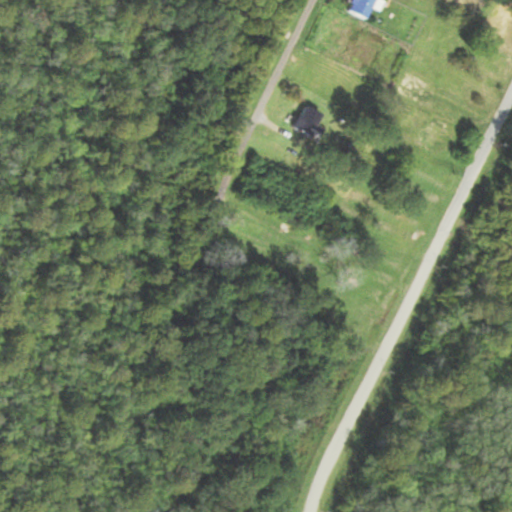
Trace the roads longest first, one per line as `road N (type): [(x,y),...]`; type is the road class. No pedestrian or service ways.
road 1 (residential): [(308,511),(511,91)]
road 2 (residential): [(217,192),(310,0)]
